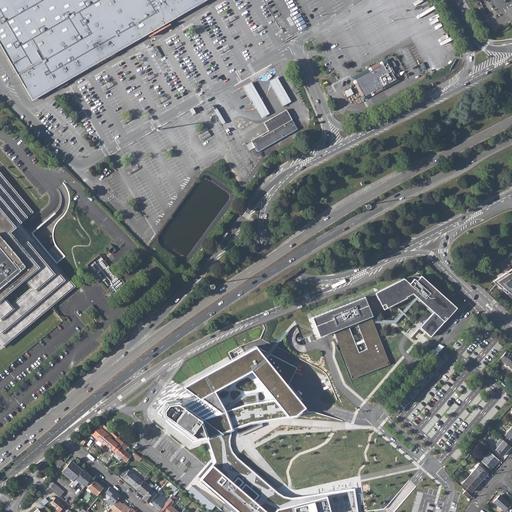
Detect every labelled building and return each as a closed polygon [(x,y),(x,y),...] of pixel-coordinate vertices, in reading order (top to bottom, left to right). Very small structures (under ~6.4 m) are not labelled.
[(0,0),(0,43),(33,100),(62,84),(159,28),(207,0),(0,0)] [(159,55),(160,57),(163,56),(157,46),(154,48),(156,52),(159,55)] [(356,85),(363,98),(364,99),(369,96),(370,94),(375,92),(376,92),(384,88),(384,87),(396,80),(391,71),(393,70),(395,64),(394,61),(392,61),(384,65),(383,64),(355,79),(357,83),(356,84),(356,85)] [(277,95),(283,106),(291,101),(285,91),(277,77),(269,81),(277,95)] [(259,114),(262,118),(269,113),(267,109),(258,94),(251,82),(244,86),(250,98),(259,114)] [(358,92),(354,94),(351,88),(345,91),(347,97),(350,95),(353,103),(361,99),(358,92)] [(286,109),(264,122),(268,130),(251,140),(258,152),(297,129),(292,120),(286,109)] [(196,132),(198,135),(208,129),(206,126),(201,129),(196,132)] [(198,135),(200,138),(210,132),(208,129),(198,135)] [(200,138),(202,141),(212,135),(210,132),(200,138)] [(0,167),(38,212),(48,204),(0,147),(0,167)] [(0,344),(1,346),(72,287),(55,265),(45,253),(18,222),(31,212),(0,174),(0,344)] [(45,253),(55,265),(65,256),(56,244),(45,253)] [(507,293),(509,292),(511,295),(511,268),(493,281),(507,293)] [(404,278),(378,291),(387,308),(414,294),(416,296),(418,298),(434,312),(420,327),(431,336),(457,307),(421,275),(420,276),(417,275),(413,275),(408,276),(405,279),(404,278)] [(384,309),(387,308),(378,291),(375,293),(384,309)] [(372,314),(383,310),(374,292),(333,308),(333,309),(312,317),(319,335),(333,329),(334,331),(351,377),(389,362),(374,323),(395,323),(397,322),(418,298),(416,296),(395,319),(393,320),(372,320),(371,316),(372,316),(372,314)] [(193,442),(205,438),(232,429),(239,435),(261,425),(260,420),(309,413),(285,382),(293,366),(256,346),(209,372),(195,380),(183,387),(197,397),(183,405),(176,399),(166,401),(157,412),(170,425),(193,442)] [(506,352),(500,358),(511,368),(511,355),(509,353),(508,354),(506,352)] [(352,379),(390,364),(389,362),(351,377),(352,379)] [(90,434),(93,436),(100,427),(99,426),(90,434)] [(105,444),(116,452),(121,446),(123,443),(124,443),(117,437),(115,439),(119,443),(117,444),(110,438),(111,436),(100,427),(93,436),(98,440),(102,443),(104,445),(105,444)] [(205,438),(206,441),(213,465),(200,481),(236,511),(358,511),(355,489),(299,498),(294,498),(286,498),(280,495),(275,490),(236,456),(232,451),(231,446),(231,437),(232,429),(205,438)] [(483,437),(480,440),(488,447),(491,444),(486,440),(483,437)] [(501,438),(493,447),(502,455),(510,446),(501,438)] [(121,446),(116,452),(121,457),(126,461),(131,455),(124,449),(121,446)] [(489,451),(481,461),(491,469),(499,460),(489,451)] [(64,462),(61,460),(53,469),(56,472),(64,462)] [(82,470),(71,460),(62,471),(73,480),(70,483),(74,486),(78,481),(84,486),(92,477),(83,469),(82,470)] [(478,465),(470,474),(479,482),(482,479),(481,478),(486,472),(478,465)] [(126,467),(120,475),(136,489),(142,481),(126,467)] [(470,474),(462,484),(471,492),(479,482),(470,474)] [(162,475),(159,478),(163,481),(162,482),(165,484),(168,480),(162,475)] [(46,485),(60,497),(64,492),(50,480),(48,482),(46,485)] [(102,487),(94,480),(86,489),(89,492),(91,490),(96,495),(102,487)] [(145,482),(143,480),(142,481),(136,489),(144,496),(151,487),(145,482)] [(120,495),(110,486),(105,492),(106,494),(104,496),(107,499),(107,500),(113,505),(114,502),(117,499),(120,495)] [(144,496),(143,498),(149,503),(158,491),(152,486),(151,487),(144,496)] [(465,490),(463,493),(470,499),(472,496),(465,490)] [(165,503),(167,501),(158,494),(151,503),(159,510),(165,503)] [(159,510),(158,511),(159,511),(178,511),(170,505),(177,498),(172,494),(167,501),(165,503),(159,510)] [(499,495),(493,501),(504,511),(505,509),(507,511),(509,508),(507,506),(509,504),(499,495)] [(55,498),(51,502),(58,508),(56,509),(59,511),(64,505),(55,498)] [(122,503),(117,499),(114,502),(113,505),(110,508),(113,510),(114,511),(113,511),(126,511),(128,511),(130,508),(124,503),(122,503)]
